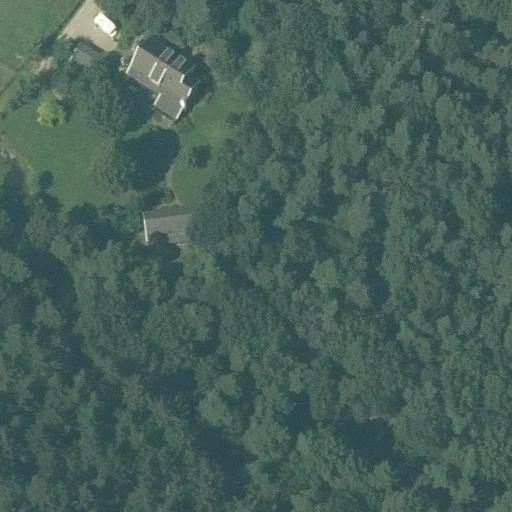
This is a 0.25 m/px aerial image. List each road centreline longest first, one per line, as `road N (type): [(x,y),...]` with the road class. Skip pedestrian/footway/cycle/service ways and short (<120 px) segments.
road 1 (tertiary): [(511,67),(356,0)]
road 2 (track): [(95,0),(0,103)]
